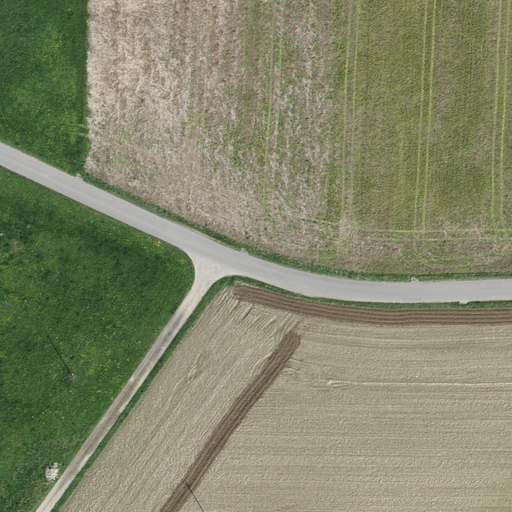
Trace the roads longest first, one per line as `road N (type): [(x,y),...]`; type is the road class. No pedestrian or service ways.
road 1 (unclassified): [(511,291),(387,293),(277,275),(223,258),(0,153)]
road 2 (track): [(44,511),(223,258)]
